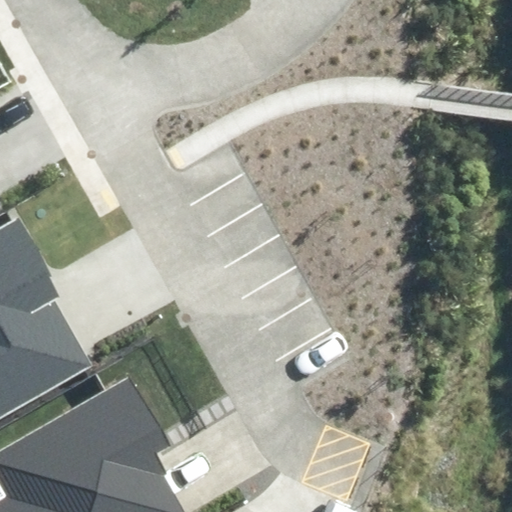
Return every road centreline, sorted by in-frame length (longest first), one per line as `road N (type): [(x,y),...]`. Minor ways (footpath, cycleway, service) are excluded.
road 1 (residential): [(65,43),(288,433),(340,455)]
road 2 (residential): [(65,43),(132,66),(190,65),(271,29),(297,0)]
